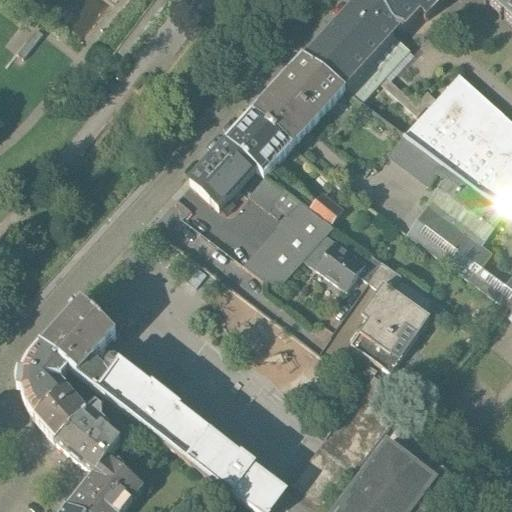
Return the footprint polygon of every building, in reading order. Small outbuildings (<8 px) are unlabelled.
[(511,0),(367,0),(363,4),(400,36),(403,33),(413,33),(417,28),(418,20),(435,0),(486,0),(511,24),(511,0)] [(400,36),(363,4),(334,34),(305,64),(346,95),(361,108),(410,55),(395,42),(400,36)] [(28,40),(16,55),(23,61),(43,36),(36,31),(28,40)] [(266,108),(253,122),(294,152),(306,140),(346,95),(305,64),(266,108)] [(511,124),(461,77),(406,142),(442,169),(454,178),(507,217),(511,220),(511,309),(509,312),(511,314),(511,124)] [(294,152),(253,122),(227,151),(256,178),(263,185),(294,152)] [(442,169),(406,142),(390,163),(427,190),(442,169)] [(194,187),(223,213),(256,178),(227,151),(194,187)] [(507,217),(454,178),(429,212),(482,250),(507,217)] [(266,184),(250,203),(267,218),(283,198),(266,184)] [(325,199),(309,215),(330,231),(344,215),(325,199)] [(303,209),(244,272),(263,287),(282,287),(302,268),(326,243),(334,234),(330,231),(309,215),(303,209)] [(482,250),(429,212),(408,241),(509,312),(511,309),(511,283),(507,290),(483,272),(492,257),(482,250)] [(326,243),(302,268),(345,298),(358,282),(366,270),(326,243)] [(366,270),(358,282),(378,296),(382,290),(390,295),(400,282),(371,262),(366,270)] [(199,272),(192,282),(205,291),(212,282),(199,272)] [(382,290),(378,296),(361,321),(368,326),(360,339),(390,360),(408,333),(417,339),(429,322),(390,295),(382,290)] [(117,341),(77,304),(36,349),(78,380),(91,390),(252,511),(279,511),(290,498),(124,370),(115,381),(95,366),(117,341)] [(25,414),(28,420),(78,380),(36,349),(23,367),(16,380),(18,401),(25,414)] [(78,380),(28,420),(33,424),(57,452),(87,422),(71,411),(91,390),(78,380)] [(87,422),(57,452),(69,462),(94,482),(108,466),(120,450),(106,439),(109,434),(102,428),(102,418),(96,412),(87,422)] [(380,440),(324,511),(423,511),(445,484),(380,440)] [(108,466),(94,482),(92,486),(68,511),(128,511),(143,494),(108,466)]
